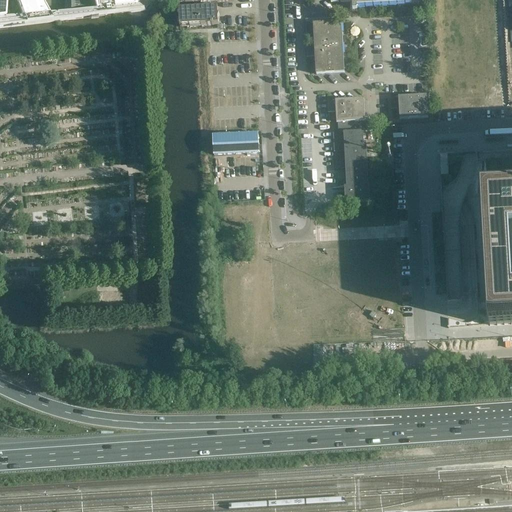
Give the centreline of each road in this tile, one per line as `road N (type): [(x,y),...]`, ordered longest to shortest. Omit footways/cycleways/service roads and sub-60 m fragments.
road 1 (motorway): [(511,423),(214,443)]
road 2 (motorway): [(214,443),(146,423),(80,416),(0,387)]
road 3 (motorway): [(214,443),(0,458)]
